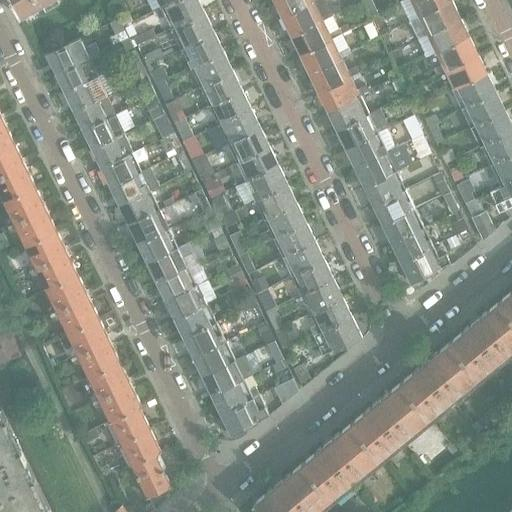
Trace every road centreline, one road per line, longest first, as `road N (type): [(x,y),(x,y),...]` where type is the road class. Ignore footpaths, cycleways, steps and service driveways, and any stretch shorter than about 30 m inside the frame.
road 1 (residential): [(0,33),(217,487)]
road 2 (residential): [(399,341),(235,0)]
road 3 (residential): [(217,487),(399,341)]
road 4 (residential): [(399,341),(511,248)]
